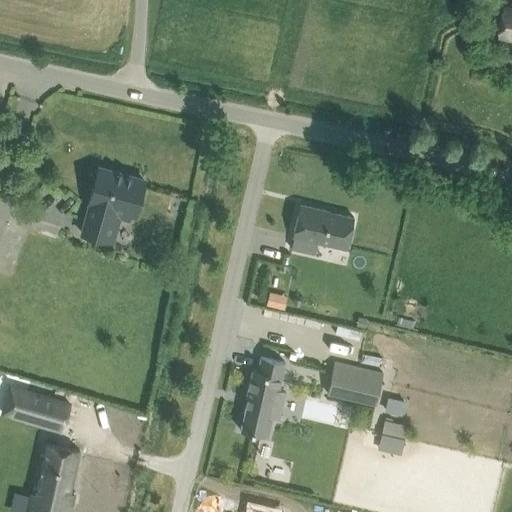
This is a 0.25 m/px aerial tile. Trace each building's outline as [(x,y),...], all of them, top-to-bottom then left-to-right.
[(511,7),(505,6),(504,16),(501,35),(511,37),(511,7)] [(131,214),(135,215),(144,180),(98,167),(89,202),(91,202),(82,233),(107,240),(114,216),(129,220),(131,214)] [(329,210),(300,203),(292,235),(347,248),(354,217),(329,211),(329,210)] [(283,308),(286,294),(269,290),(266,304),(283,308)] [(261,356),(258,370),(252,369),(246,396),(248,397),(240,429),(268,435),(272,417),(279,419),(286,390),(279,389),(285,362),(261,356)] [(335,361),(327,392),(376,404),(383,372),(335,361)] [(0,418),(14,377),(0,372),(0,418)] [(28,391),(20,418),(62,430),(70,403),(28,391)] [(406,434),(408,422),(386,418),(384,431),(406,434)] [(32,492),(27,511),(69,511),(74,493),(70,493),(80,450),(44,442),(33,492),(32,492)]
